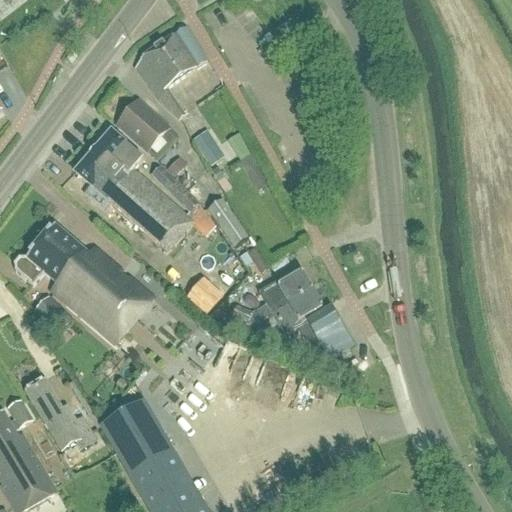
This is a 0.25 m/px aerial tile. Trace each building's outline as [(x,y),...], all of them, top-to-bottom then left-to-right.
[(289,27),(279,33),(282,39),(293,33),(289,27)] [(135,73),(158,106),(180,125),(185,120),(170,98),(167,94),(207,66),(186,32),(143,61),(135,73)] [(148,157),(170,134),(138,105),(117,130),(148,157)] [(196,135),(210,128),(203,116),(190,123),(196,135)] [(190,217),(187,221),(134,175),(143,164),(111,136),(75,177),(91,191),(84,198),(105,216),(112,209),(167,257),(192,230),(206,243),(216,231),(200,209),(161,171),(152,180),(190,217)] [(218,166),(201,140),(191,146),(209,172),(218,166)] [(172,173),(208,206),(221,193),(185,159),(172,173)] [(208,213),(234,253),(249,244),(223,204),(208,213)] [(89,259),(55,230),(26,262),(20,262),(14,269),(15,276),(33,291),(44,277),(57,289),(52,295),(115,349),(154,304),(95,253),(89,259)] [(268,321),(312,295),(303,279),(280,292),(277,287),(259,297),(266,310),(253,318),(237,310),(232,321),(248,329),(257,335),(267,322),(268,321)] [(268,321),(270,325),(274,322),(285,341),(302,331),(299,325),(322,312),(312,295),(268,321)] [(50,303),(36,317),(44,325),(58,310),(50,303)] [(320,364),(326,361),(328,366),(356,350),(341,326),(336,317),(332,310),(306,325),(310,331),(309,331),(314,340),(308,343),(320,364)] [(54,361),(45,365),(52,383),(61,380),(54,361)] [(84,421),(71,428),(45,383),(25,395),(62,457),(77,448),(81,456),(99,445),(84,421)] [(15,425),(10,428),(3,416),(0,417),(0,482),(4,488),(0,490),(0,491),(12,511),(32,511),(57,497),(23,440),(19,443),(15,436),(33,426),(21,406),(8,414),(15,425)] [(143,502),(186,477),(145,406),(101,431),(143,502)] [(57,456),(45,434),(33,441),(45,462),(57,456)] [(242,498),(238,473),(220,476),(224,501),(242,498)] [(182,482),(161,491),(168,508),(189,498),(182,482)]
